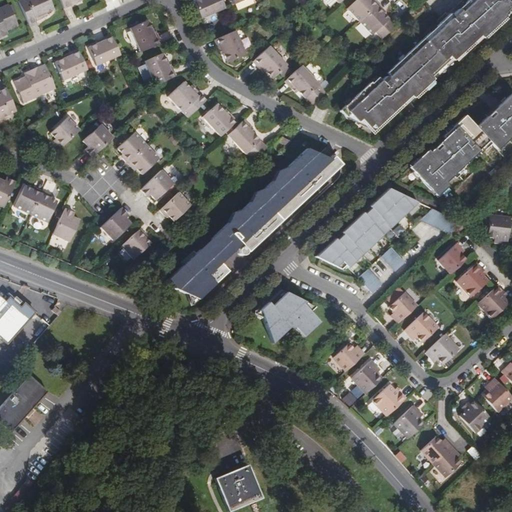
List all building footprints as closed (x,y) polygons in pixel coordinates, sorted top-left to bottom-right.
[(49,0),(21,0),(18,2),(28,25),(40,20),(39,17),(54,10),(49,0)] [(59,0),(64,10),(76,5),(75,2),(78,0),(59,0)] [(220,0),(193,0),(192,1),(199,19),(224,8),(220,0)] [(489,29),(506,13),(503,10),(509,6),(503,0),(465,0),(463,2),(457,8),(450,15),(448,13),(412,47),(407,52),(393,65),(396,68),(394,71),(392,70),(388,74),(384,69),(383,70),(377,76),(376,75),(348,101),(343,106),(337,111),(342,117),(354,122),(367,127),(371,124),(374,128),(400,103),(399,101),(402,97),(404,99),(407,102),(408,100),(415,94),(422,87),(429,81),(430,79),(429,78),(449,59),(450,60),(451,59),(460,51),(470,42),(468,39),(473,35),(475,37),(478,40),(481,37),(489,29)] [(356,0),(347,9),(359,23),(379,4),(373,0),(372,0),(369,4),(367,1),(367,0),(356,0)] [(457,8),(463,2),(460,0),(459,0),(454,5),(457,8)] [(379,4),(359,23),(371,36),(388,19),(383,14),(381,17),(378,14),(383,9),(379,4)] [(9,6),(0,9),(0,38),(4,37),(2,33),(18,26),(9,6)] [(507,14),(511,9),(509,6),(503,10),(506,13),(507,14)] [(128,27),(140,55),(160,47),(148,18),(128,27)] [(491,32),(489,29),(481,37),(483,39),(491,32)] [(217,39),(224,54),(228,63),(246,55),(235,31),(234,31),(217,39)] [(96,66),(120,55),(112,38),(99,43),(88,48),(96,66)] [(286,66),(268,47),(254,60),(265,73),(272,79),(286,66)] [(460,51),(451,59),(455,62),(463,54),(460,51)] [(64,81),(88,70),(80,52),(65,58),(56,63),(64,81)] [(145,61),(156,85),(174,76),(167,61),(163,52),(145,61)] [(429,78),(430,79),(431,80),(451,61),(450,60),(449,59),(429,78)] [(23,103),(56,88),(45,65),(38,68),(37,68),(28,72),(30,75),(23,78),(14,82),(23,103)] [(286,80),(298,92),(304,99),(319,85),(301,66),(286,80)] [(429,81),(422,87),(425,90),(432,84),(429,81)] [(166,98),(185,120),(204,102),(196,93),(193,95),(182,83),(166,98)] [(0,118),(16,111),(6,88),(0,90),(0,118)] [(415,94),(408,100),(411,103),(418,97),(415,94)] [(511,95),(511,96),(501,106),(503,108),(505,111),(499,116),(496,114),(491,118),(489,117),(478,126),(467,115),(445,136),(447,138),(449,140),(451,143),(445,149),(443,146),(438,151),(435,148),(430,153),(425,159),(423,157),(411,167),(415,171),(421,177),(438,195),(440,194),(448,186),(446,182),(454,176),(458,171),(463,167),(475,155),(480,151),(491,141),(494,144),(499,149),(506,143),(511,137),(511,95)] [(343,106),(348,101),(345,98),(340,103),(343,106)] [(219,137),(224,133),(234,124),(223,112),(216,105),(201,118),(219,137)] [(505,111),(503,108),(496,114),(499,116),(505,111)] [(81,130),(66,114),(48,131),(59,142),(56,145),(60,149),(81,130)] [(226,136),(251,163),(265,150),(252,135),(240,123),(236,127),(226,136)] [(91,158),(98,152),(112,139),(99,125),(81,142),(86,148),(89,150),(86,153),(91,158)] [(127,164),(147,146),(134,133),(117,150),(122,155),(125,152),(127,154),(122,159),(127,164)] [(278,156),(289,144),(282,137),(270,149),(278,156)] [(451,143),(449,140),(443,146),(445,149),(451,143)] [(483,154),(494,144),(491,141),(480,151),(483,154)] [(508,145),(506,143),(499,149),(501,151),(508,145)] [(159,160),(147,146),(127,164),(132,169),(137,164),(139,167),(135,171),(142,177),(159,160)] [(280,223),(346,164),(336,153),(331,158),(328,161),(324,158),(319,156),(307,150),(286,170),(279,174),(275,180),(270,184),(266,189),(257,195),(252,201),(244,209),(235,215),(233,218),(227,226),(210,241),(200,251),(163,284),(186,295),(191,307),(227,273),(220,264),(223,261),(236,249),(239,253),(239,254),(239,255),(240,256),(240,257),(241,257),(243,256),(244,256),(270,232),(280,223)] [(173,184),(160,171),(140,191),(145,196),(148,193),(150,196),(155,201),(173,184)] [(419,179),(421,177),(415,171),(413,173),(419,179)] [(0,205),(5,208),(16,183),(9,179),(8,183),(0,179),(0,205)] [(449,190),(448,186),(440,194),(442,196),(449,190)] [(29,217),(41,193),(35,189),(32,195),(29,194),(30,190),(24,187),(13,208),(29,217)] [(349,269),(420,202),(391,188),(371,207),(373,209),(366,215),(364,213),(343,233),(345,235),(338,241),(336,239),(317,257),(344,270),(348,267),(349,269)] [(47,195),(41,193),(29,217),(46,225),(57,203),(49,199),(47,204),(43,202),(47,195)] [(191,206),(178,193),(159,211),(164,216),(169,212),(171,214),(168,217),(173,222),(191,206)] [(373,209),(371,207),(364,213),(366,215),(373,209)] [(122,217),(126,214),(121,209),(99,228),(112,241),(129,224),(122,217)] [(70,213),(64,210),(51,236),(68,244),(78,222),(72,219),(68,217),(70,213)] [(461,224),(462,223),(434,210),(424,219),(429,224),(431,222),(436,227),(437,225),(442,231),(445,229),(451,234),(461,224)] [(500,244),(507,244),(507,242),(510,218),(489,216),(486,238),(493,238),(500,239),(500,244)] [(139,229),(120,247),(132,260),(149,244),(144,239),(141,241),(139,239),(144,235),(139,229)] [(343,233),(336,239),(338,241),(345,235),(343,233)] [(438,260),(451,274),(466,260),(461,255),(458,252),(461,249),(456,243),(438,260)] [(407,264),(393,248),(383,257),(397,272),(407,264)] [(479,273),(481,270),(476,264),(456,282),(471,297),(487,282),(482,277),(479,273)] [(383,285),(370,270),(359,279),(373,295),(383,285)] [(497,286),(477,304),(492,320),(509,305),(504,299),(500,295),(503,292),(497,286)] [(282,290),(275,297),(280,302),(273,308),(268,303),(256,314),(264,318),(273,343),(290,328),(293,329),(295,329),(297,328),(305,337),(321,322),(304,304),(307,302),(282,290)] [(398,324),(417,306),(404,293),(389,307),(394,312),(396,315),(393,319),(398,324)] [(0,333),(7,340),(36,308),(27,302),(21,307),(7,295),(3,300),(0,297),(0,333)] [(280,302),(275,297),(268,303),(273,308),(280,302)] [(52,310),(58,315),(61,312),(55,307),(52,310)] [(413,333),(417,337),(422,343),(438,328),(424,312),(404,330),(410,336),(413,333)] [(459,351),(445,335),(425,353),(431,359),(434,356),(438,360),(443,366),(459,351)] [(347,372),(365,354),(360,349),(356,352),(354,349),(348,344),(333,358),(347,372)] [(366,395),(382,380),(377,374),(374,370),(377,367),(371,361),(352,379),(366,395)] [(511,368),(510,370),(507,367),(501,372),(511,383),(511,368)] [(0,419),(13,429),(49,389),(30,372),(0,406),(0,419)] [(497,412),(511,398),(511,396),(495,378),(489,384),(492,387),(488,391),(482,396),(497,412)] [(355,386),(342,399),(349,406),(362,393),(355,386)] [(387,417),(406,399),(400,392),(398,394),(394,391),(389,386),(372,402),(387,417)] [(475,434),(491,418),(473,399),(467,405),(469,408),(465,412),(460,417),(475,434)] [(394,424),(409,439),(425,424),(419,419),(416,414),(418,412),(413,406),(394,424)] [(421,451),(434,465),(452,447),(447,441),(443,445),(441,442),(436,436),(421,451)] [(452,447),(434,465),(447,478),(462,464),(457,458),(454,455),(458,452),(452,447)] [(473,459),(479,455),(472,447),(467,451),(473,459)] [(229,511),(262,499),(248,465),(215,479),(228,511),(229,511)]
